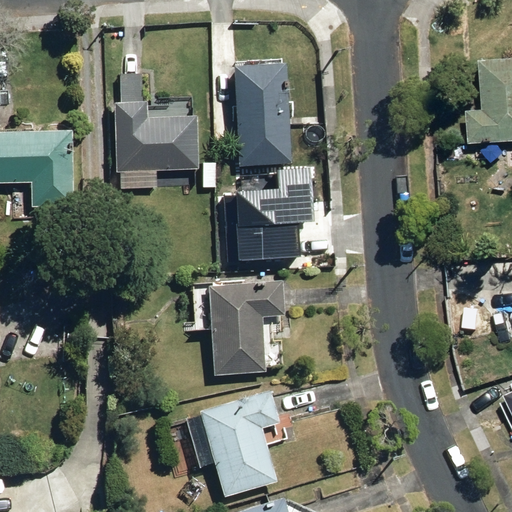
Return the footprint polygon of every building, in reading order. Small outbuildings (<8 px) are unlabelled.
[(511,53),(493,54),(494,106),(474,107),(474,136),(500,135),(511,135),(511,53)] [(293,58),(242,62),(245,164),(297,161),(293,58)] [(120,99),(122,169),(204,167),(202,113),(153,115),(153,98),(147,98),(146,71),(123,72),(124,99),(120,99)] [(79,127),(0,128),(0,180),(37,180),(36,205),(78,204),(79,127)] [(511,271),(499,271),(499,295),(511,295),(511,271)] [(216,282),(219,373),(271,370),(269,314),(292,312),(290,276),(216,282)] [(277,386),(206,407),(207,412),(192,416),(205,464),(220,460),(230,496),(283,480),(268,425),(287,420),(277,386)] [(511,394),(503,398),(511,417),(511,394)] [(295,511),(290,494),(240,509),(240,511),(295,511)]
